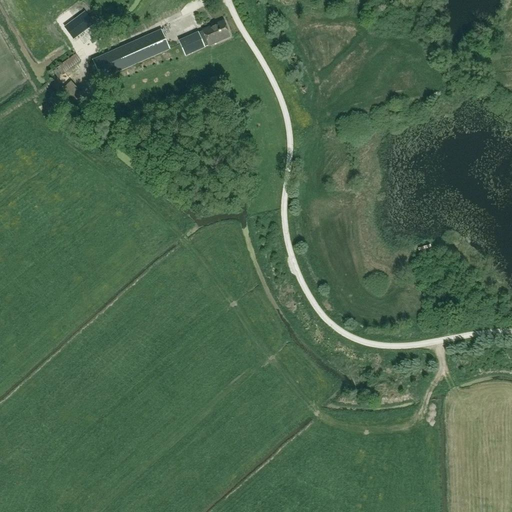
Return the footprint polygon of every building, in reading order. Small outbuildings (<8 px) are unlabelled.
[(223,21),(202,31),(203,31),(198,33),(179,41),(185,56),(205,48),(204,47),(209,45),(209,46),(230,37),(223,21)] [(101,80),(170,49),(161,30),(92,61),(101,80)] [(81,61),(76,54),(53,70),(57,77),(81,61)] [(71,81),(63,88),(76,102),(84,95),(71,81)] [(98,94),(83,105),(93,117),(108,105),(98,94)]
